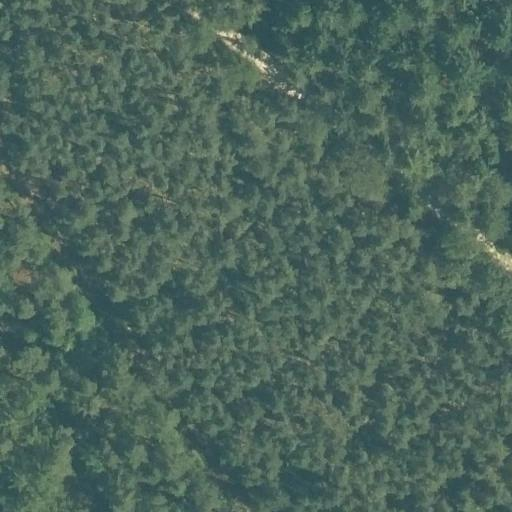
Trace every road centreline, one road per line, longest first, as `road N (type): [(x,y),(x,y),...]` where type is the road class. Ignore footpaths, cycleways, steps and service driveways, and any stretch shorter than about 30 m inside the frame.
road 1 (track): [(241,511),(0,166)]
road 2 (track): [(190,0),(511,262)]
